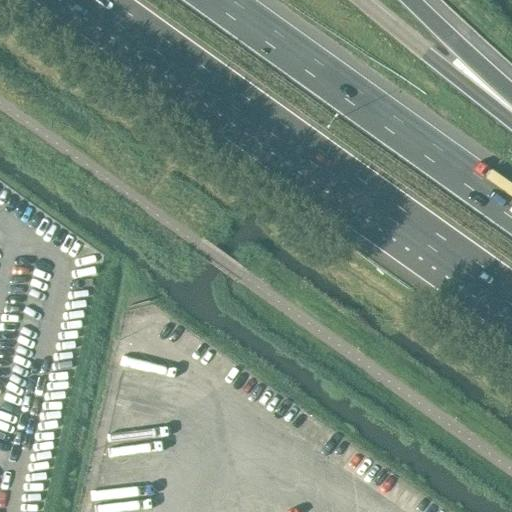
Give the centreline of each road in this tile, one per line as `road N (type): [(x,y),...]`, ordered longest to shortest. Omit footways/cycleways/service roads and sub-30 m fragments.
road 1 (motorway): [(98,0),(511,297)]
road 2 (motorway): [(511,208),(217,0)]
road 3 (unknown): [(9,511),(68,254),(67,244),(21,212)]
road 4 (motorway): [(511,121),(363,0)]
road 5 (motorway): [(511,104),(410,0)]
